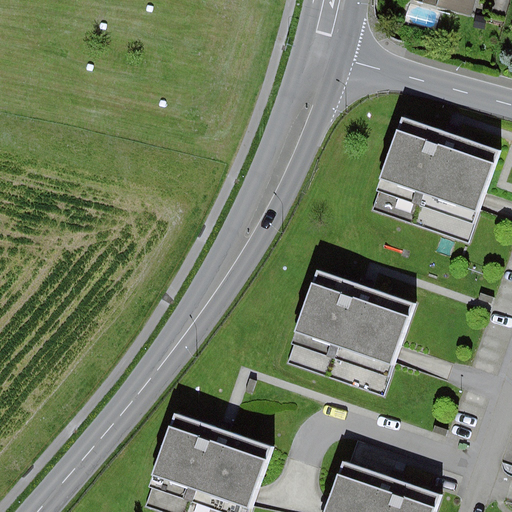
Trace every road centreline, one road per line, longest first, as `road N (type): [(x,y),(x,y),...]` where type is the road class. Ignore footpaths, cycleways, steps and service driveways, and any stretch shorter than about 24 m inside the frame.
road 1 (primary): [(37,511),(200,312),(295,145),(327,53)]
road 2 (unknown): [(485,473),(351,419),(311,451)]
road 3 (residential): [(511,105),(327,53)]
road 4 (residential): [(472,511),(511,397)]
